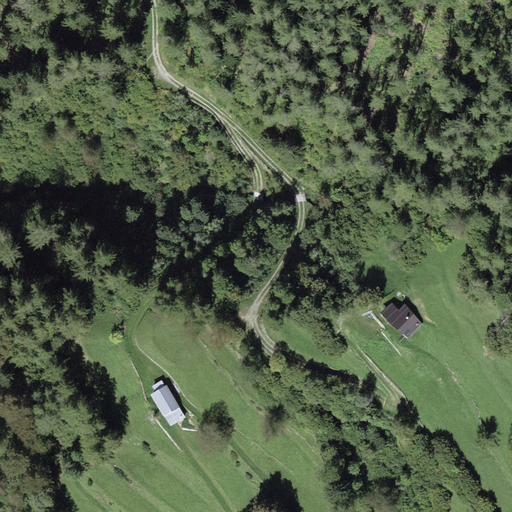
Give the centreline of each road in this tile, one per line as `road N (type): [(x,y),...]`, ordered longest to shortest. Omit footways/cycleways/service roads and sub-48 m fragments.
road 1 (track): [(156,0),(160,70),(262,151),(302,198),(299,246),(250,317),(248,336),(262,359),(331,413),(353,441),(378,511)]
road 2 (track): [(214,110),(256,169),(255,213),(130,326),(143,379)]
road 3 (track): [(250,317),(272,348),(370,387),(403,409),(467,511)]
road 4 (track): [(386,303),(356,310),(337,326),(394,401)]
